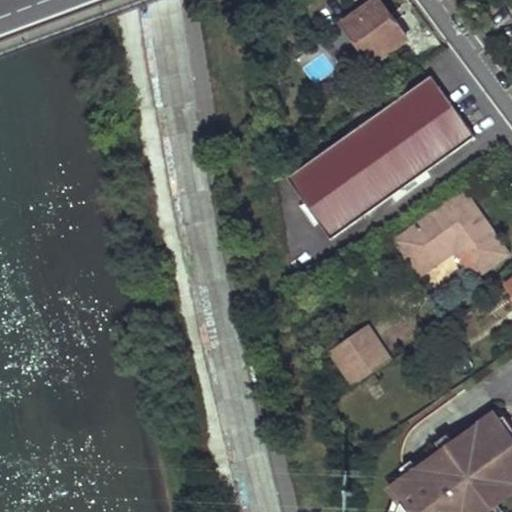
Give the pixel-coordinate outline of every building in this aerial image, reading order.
[(379,1),(343,27),(373,66),(408,40),(379,1)] [(431,78),(291,177),(334,239),(475,140),(431,78)] [(464,190),(395,239),(418,274),(453,249),(472,276),(506,252),(464,190)] [(370,325),(332,352),(355,386),(393,359),(370,325)] [(479,428),(483,434),(505,418),(500,412),(479,428)] [(511,428),(505,418),(483,434),(479,428),(405,482),(408,486),(394,496),(402,507),(399,511),(488,511),(511,495),(511,428)] [(399,511),(402,507),(396,500),(391,511),(399,511)]
